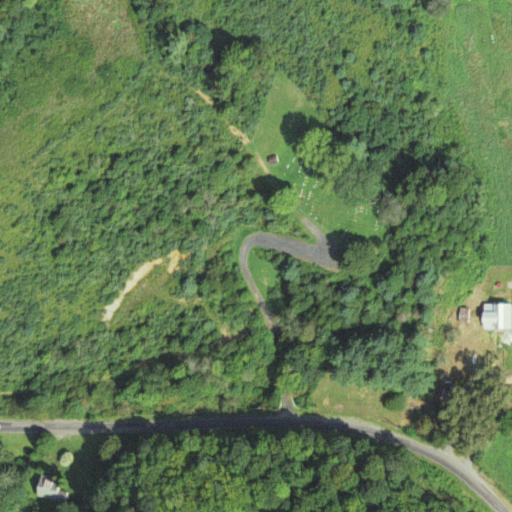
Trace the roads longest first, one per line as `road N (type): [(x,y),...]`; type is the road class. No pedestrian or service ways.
road 1 (residential): [(0,427),(286,425)]
road 2 (residential): [(286,425),(351,428),(399,441),(450,469),(500,511)]
